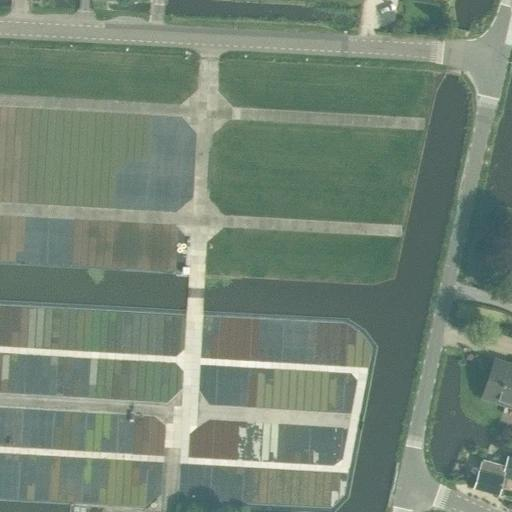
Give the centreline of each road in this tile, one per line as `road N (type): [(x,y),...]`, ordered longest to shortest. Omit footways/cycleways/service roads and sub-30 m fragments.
road 1 (tertiary): [(500,57),(0,28)]
road 2 (tertiary): [(406,485),(500,57)]
